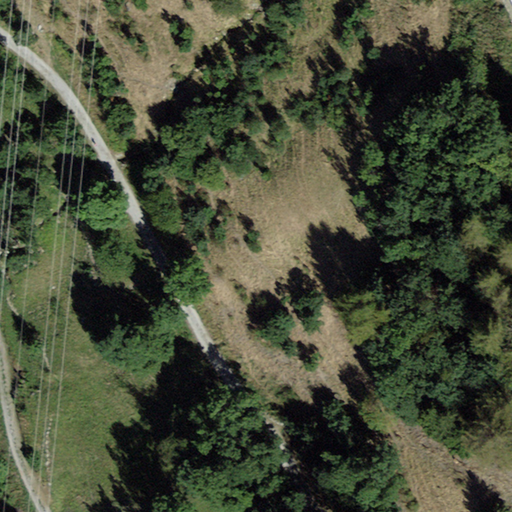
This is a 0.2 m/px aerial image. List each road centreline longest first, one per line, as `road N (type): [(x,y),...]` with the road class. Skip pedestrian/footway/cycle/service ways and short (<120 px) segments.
road 1 (track): [(306,511),(227,386),(79,115),(0,33)]
road 2 (track): [(45,511),(0,388)]
